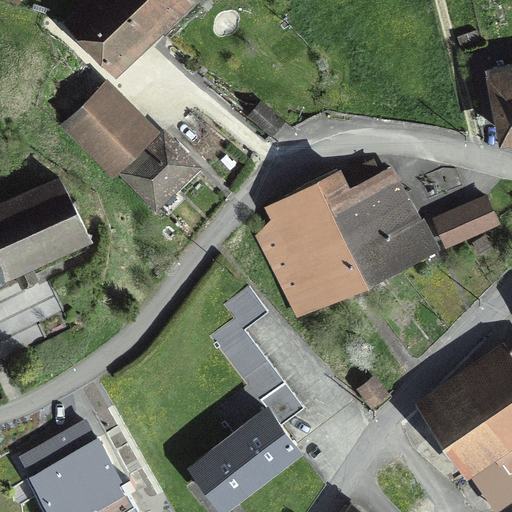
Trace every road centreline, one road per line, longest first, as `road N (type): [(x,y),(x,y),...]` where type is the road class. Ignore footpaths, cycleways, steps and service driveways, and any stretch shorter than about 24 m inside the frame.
road 1 (residential): [(511,178),(443,154),(357,141),(291,159),(131,342),(86,376),(0,417)]
road 2 (residential): [(327,511),(406,399),(511,291)]
road 3 (unknown): [(291,159),(156,50)]
road 4 (track): [(439,0),(481,167)]
